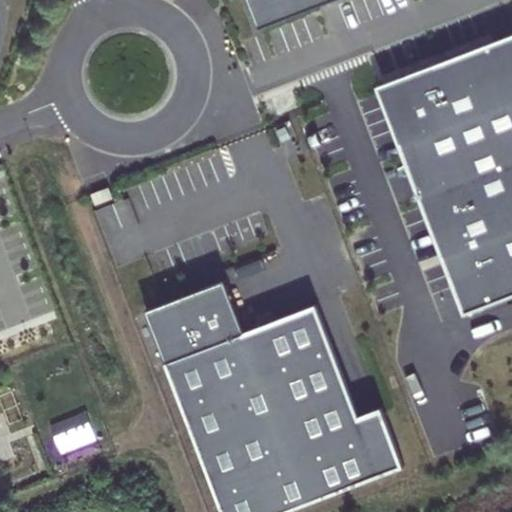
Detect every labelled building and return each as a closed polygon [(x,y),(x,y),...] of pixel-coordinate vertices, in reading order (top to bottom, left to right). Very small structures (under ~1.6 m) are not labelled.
[(321,0),(256,0),(265,24),(321,0)] [(511,31),(375,84),(461,312),(511,292),(511,31)] [(73,193),(101,184),(93,160),(66,169),(73,193)] [(110,188),(94,195),(97,205),(114,197),(110,188)] [(253,343),(232,292),(153,322),(227,511),(285,511),(407,463),(388,419),(367,426),(323,316),(253,343)]
